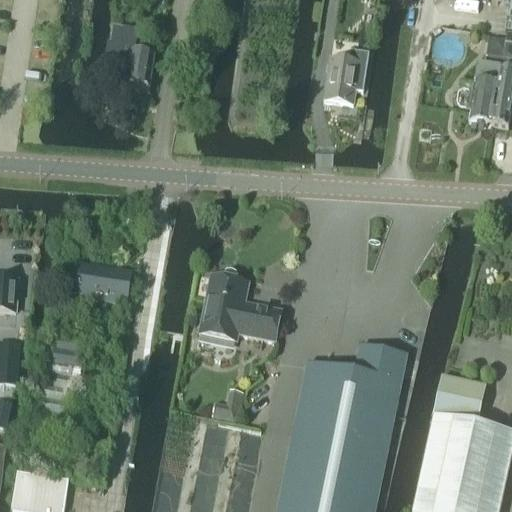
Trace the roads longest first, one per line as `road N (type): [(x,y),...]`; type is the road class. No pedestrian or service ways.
road 1 (unclassified): [(511,199),(0,163)]
road 2 (unknown): [(340,188),(266,511)]
road 3 (unknown): [(160,174),(185,0)]
